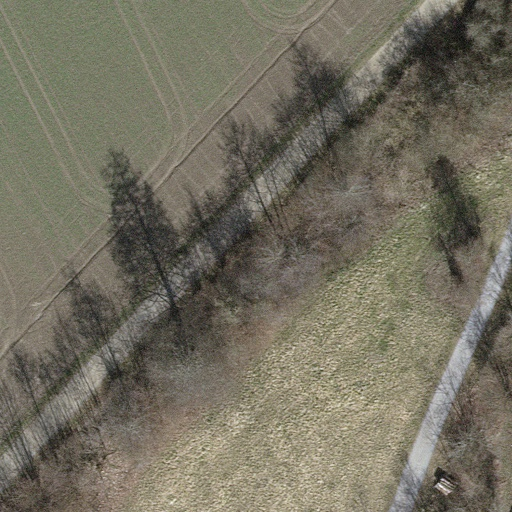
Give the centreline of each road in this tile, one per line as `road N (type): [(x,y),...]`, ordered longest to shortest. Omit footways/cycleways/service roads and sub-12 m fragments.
road 1 (track): [(0,478),(437,0)]
road 2 (track): [(402,511),(511,247)]
